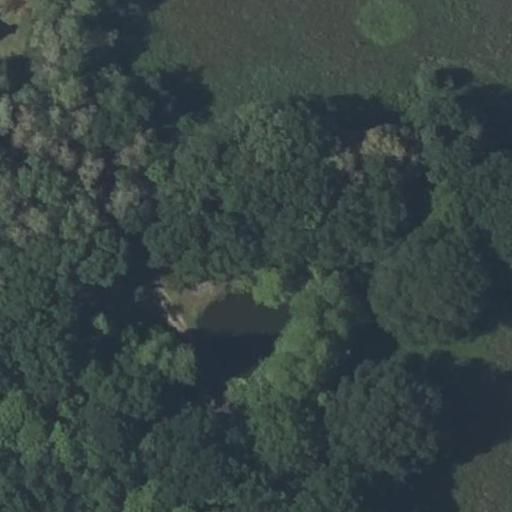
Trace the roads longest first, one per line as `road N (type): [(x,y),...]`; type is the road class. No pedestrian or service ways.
road 1 (track): [(303,511),(198,400),(86,347),(0,338)]
road 2 (track): [(198,400),(184,334),(138,251),(77,184),(25,138),(0,127)]
